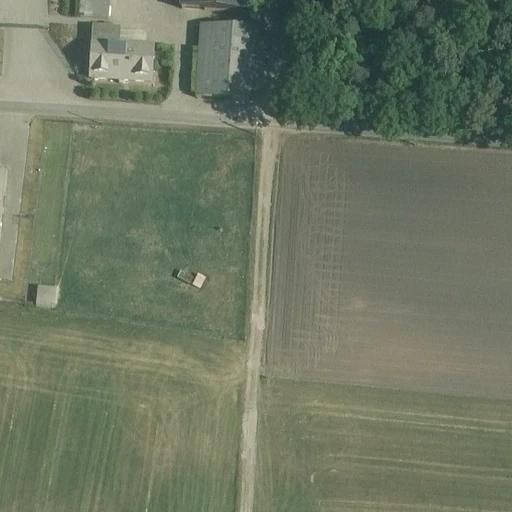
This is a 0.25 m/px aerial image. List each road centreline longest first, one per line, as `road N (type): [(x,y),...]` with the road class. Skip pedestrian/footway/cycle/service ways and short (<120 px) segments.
road 1 (unclassified): [(0,108),(511,146)]
road 2 (track): [(243,511),(268,127)]
road 3 (track): [(276,0),(268,127)]
